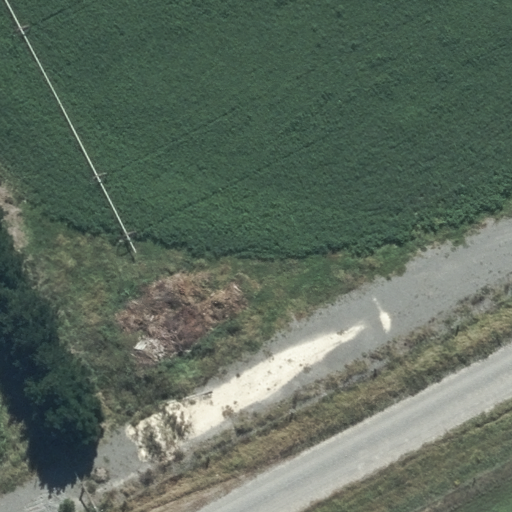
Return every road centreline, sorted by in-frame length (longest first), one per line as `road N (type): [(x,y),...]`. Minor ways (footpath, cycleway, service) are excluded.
road 1 (unclassified): [(18,511),(511,247)]
road 2 (unclassified): [(263,511),(511,379)]
